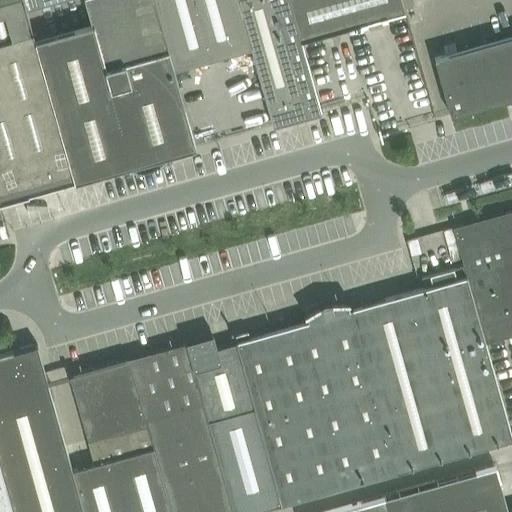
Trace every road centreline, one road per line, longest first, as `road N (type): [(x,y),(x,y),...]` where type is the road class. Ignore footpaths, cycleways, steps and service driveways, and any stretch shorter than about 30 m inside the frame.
road 1 (unclassified): [(26,287),(57,331),(383,241),(391,186)]
road 2 (unclassified): [(26,287),(33,238),(350,148),(391,186)]
road 3 (unknown): [(511,444),(271,511)]
road 4 (unclassified): [(391,186),(511,152)]
